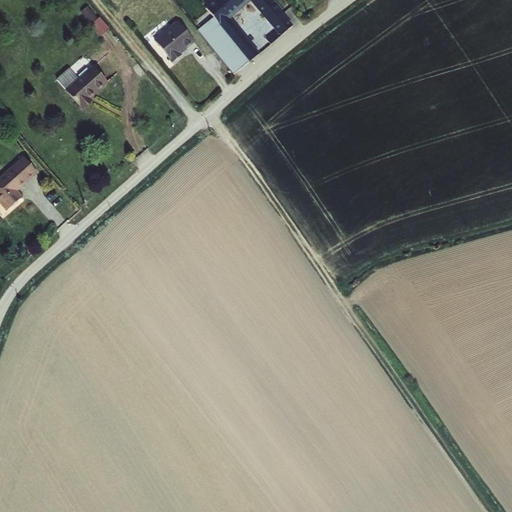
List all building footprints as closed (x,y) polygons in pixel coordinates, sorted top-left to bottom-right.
[(197,30),(234,75),(261,54),(231,18),(250,1),(276,30),(281,36),(294,26),(271,0),(212,0),(204,7),(213,17),(197,30)] [(80,11),(91,24),(98,19),(88,6),(80,11)] [(109,28),(99,17),(98,19),(91,24),(100,36),(109,28)] [(194,42),(177,21),(154,39),(172,63),(182,55),(181,54),(184,51),(194,42)] [(281,36),(276,30),(266,39),(271,45),(281,36)] [(65,90),(82,110),(92,101),(90,98),(107,82),(92,65),(78,78),(65,89),(65,90)] [(65,89),(78,78),(68,68),(56,79),(65,89)] [(19,191),(38,174),(23,157),(0,177),(0,203),(7,211),(12,206),(14,206),(16,205),(17,203),(18,201),(23,196),(19,191)]
